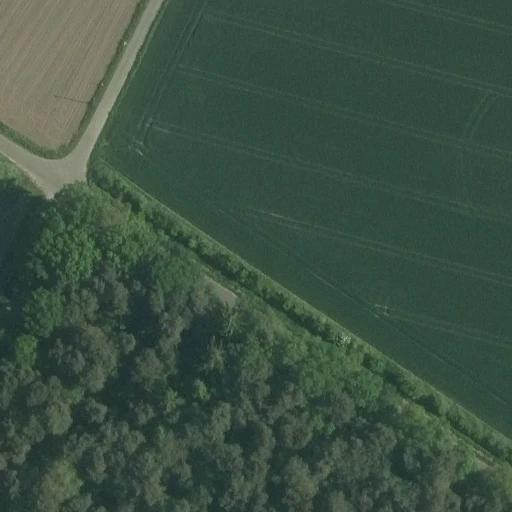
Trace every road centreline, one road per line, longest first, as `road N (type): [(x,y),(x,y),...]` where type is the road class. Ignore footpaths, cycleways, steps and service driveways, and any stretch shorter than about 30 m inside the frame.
road 1 (unclassified): [(66,190),(511,498)]
road 2 (unclassified): [(66,190),(157,0)]
road 3 (unclassified): [(0,329),(66,190)]
